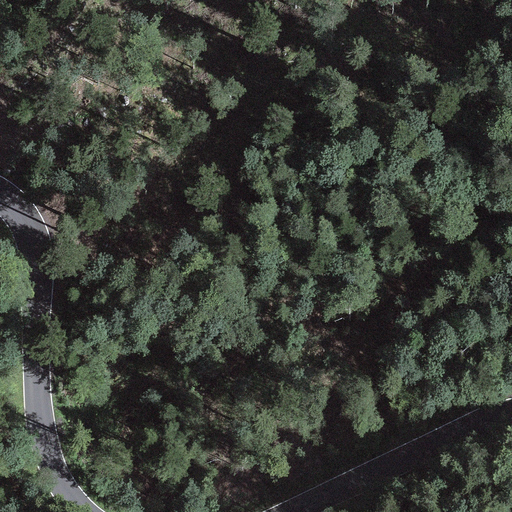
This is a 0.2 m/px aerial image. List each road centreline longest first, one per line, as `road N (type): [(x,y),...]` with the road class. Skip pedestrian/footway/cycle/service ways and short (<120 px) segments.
road 1 (tertiary): [(0,193),(30,251),(50,462),(84,511)]
road 2 (tertiary): [(299,511),(511,416)]
